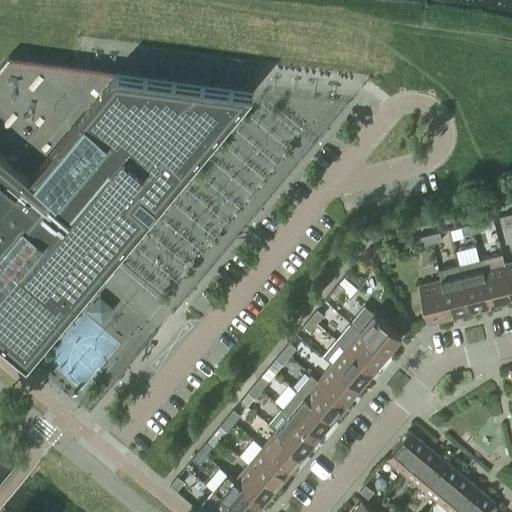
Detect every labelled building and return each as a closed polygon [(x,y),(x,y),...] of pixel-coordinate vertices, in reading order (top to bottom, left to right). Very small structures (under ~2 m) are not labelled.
[(0,337),(27,360),(253,89),(8,56),(0,65),(0,337)] [(511,221),(511,212),(502,215),(504,224),(511,221)] [(483,229),(481,221),(470,223),(473,232),(483,229)] [(473,232),(470,223),(460,226),(462,234),(473,232)] [(441,240),(439,231),(429,234),(431,242),(441,240)] [(431,242),(429,234),(418,236),(420,245),(431,242)] [(511,298),(500,253),(479,259),(490,303),(511,298)] [(511,297),(511,260),(506,262),(503,253),(500,253),(511,298),(511,297)] [(490,303),(479,259),(458,264),(469,308),(490,303)] [(469,308),(458,264),(439,269),(442,279),(440,279),(449,314),(469,308)] [(449,314),(440,279),(418,285),(427,319),(449,314)] [(338,297),(345,288),(338,283),(331,291),(338,297)] [(401,335),(373,313),(366,306),(351,324),(359,330),(386,353),(401,335)] [(316,322),(323,314),(316,309),(309,317),(316,322)] [(309,330),(316,322),(309,317),(303,325),(309,330)] [(386,353),(359,330),(345,347),(372,370),(386,353)] [(289,356),(295,347),(289,342),(282,350),(289,356)] [(372,370),(345,347),(332,363),(359,385),(372,370)] [(282,364),(289,356),(282,350),(275,358),(282,364)] [(359,385),(332,363),(317,380),(310,373),(310,374),(345,403),(359,385)] [(345,403),(310,374),(296,390),(331,419),(345,403)] [(261,389),(267,381),(261,375),(254,383),(261,389)] [(254,397),(261,389),(254,383),(247,391),(254,397)] [(331,419),(296,390),(282,407),(317,436),(331,419)] [(317,436),(282,407),(268,423),(303,452),(317,436)] [(233,422),(240,414),(233,408),(226,417),(233,422)] [(226,430),(233,422),(226,417),(219,425),(226,430)] [(303,452),(268,423),(268,424),(275,430),(262,447),(289,469),(303,452)] [(404,473),(427,445),(409,431),(386,458),(404,473)] [(205,455),(212,447),(205,442),(198,450),(205,455)] [(420,486),(442,458),(427,445),(404,473),(420,486)] [(275,486),(289,469),(262,447),(248,463),(275,486)] [(198,463),(205,455),(198,450),(191,458),(198,463)] [(437,500),(460,473),(442,458),(420,486),(437,500)] [(275,486),(248,463),(234,480),(261,503),(275,486)] [(253,511),(261,503),(234,480),(226,473),(213,490),(239,511),(253,511)] [(451,511),(454,511),(476,486),(460,473),(437,500),(451,511)] [(177,489),(184,481),(177,475),(170,484),(177,489)] [(367,498),(373,491),(365,484),(359,491),(367,498)] [(482,511),(493,500),(476,486),(454,511),(482,511)] [(239,511),(213,490),(198,507),(203,511),(239,511)] [(375,511),(361,500),(351,511),(375,511)] [(494,511),(489,507),(494,501),(493,500),(482,511),(494,511)]
